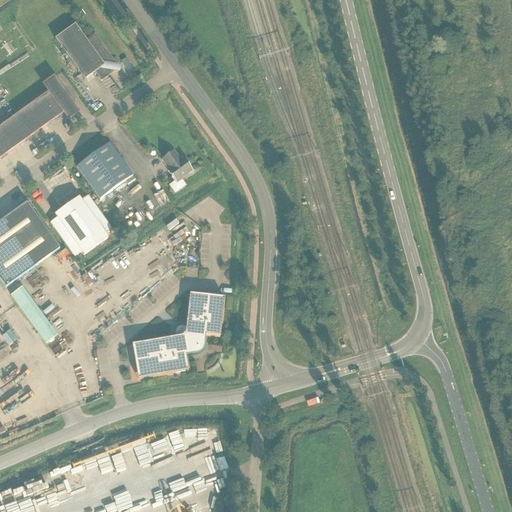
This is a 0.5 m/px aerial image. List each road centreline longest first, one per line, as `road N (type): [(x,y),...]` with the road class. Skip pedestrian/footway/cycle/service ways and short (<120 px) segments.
road 1 (secondary): [(416,338),(425,306),(346,0)]
road 2 (unclassified): [(284,386),(266,338),(265,201),(178,67)]
road 3 (secondary): [(0,462),(141,406),(258,394)]
road 4 (unclassified): [(178,67),(0,195)]
road 5 (tertiary): [(486,511),(443,366),(416,338)]
